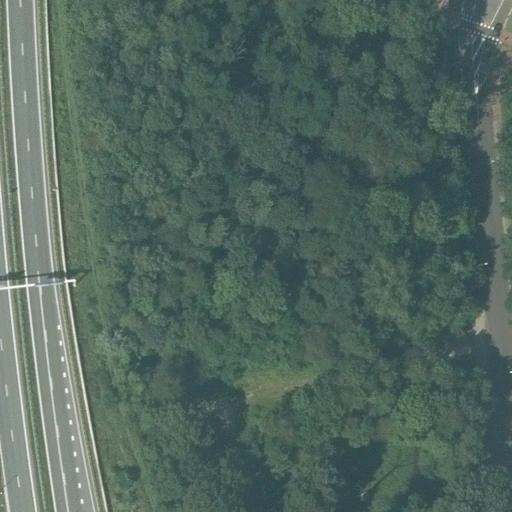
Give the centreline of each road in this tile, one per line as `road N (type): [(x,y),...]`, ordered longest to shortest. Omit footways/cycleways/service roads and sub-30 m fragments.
road 1 (trunk): [(69,511),(44,328),(20,0)]
road 2 (residential): [(511,459),(479,104)]
road 3 (trunk): [(0,336),(23,511)]
